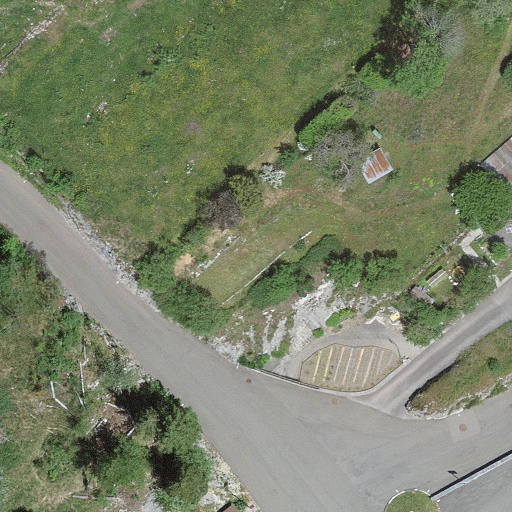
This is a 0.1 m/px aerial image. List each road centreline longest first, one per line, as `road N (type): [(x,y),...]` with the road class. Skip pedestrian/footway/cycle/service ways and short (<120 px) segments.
road 1 (residential): [(0,194),(159,350),(297,439)]
road 2 (residential): [(297,439),(372,463),(474,435),(511,414)]
